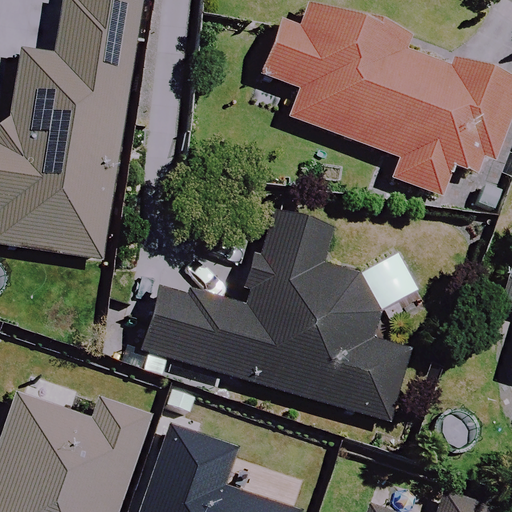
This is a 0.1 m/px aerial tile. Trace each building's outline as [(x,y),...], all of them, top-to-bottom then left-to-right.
[(135,0),(62,0),(53,66),(9,59),(0,116),(0,252),(96,267),(135,0)] [(480,169),(490,173),(511,112),(511,86),(447,63),(444,72),(395,54),(399,45),(304,11),(298,29),(281,23),(257,89),(294,102),(285,128),(396,168),(388,189),(440,208),(448,187),(451,178),(473,186),(480,169)] [(324,238),(265,221),(239,316),(156,293),(138,359),(384,428),(403,360),(364,349),(371,321),(347,277),(316,264),(324,238)] [(511,273),(499,315),(511,318),(511,371),(510,379),(511,379),(511,273)] [(121,511),(146,442),(76,417),(82,398),(22,376),(0,438),(0,511),(121,511)] [(166,435),(138,511),(266,511),(216,494),(229,457),(166,435)] [(469,511),(441,503),(437,511),(469,511)]
